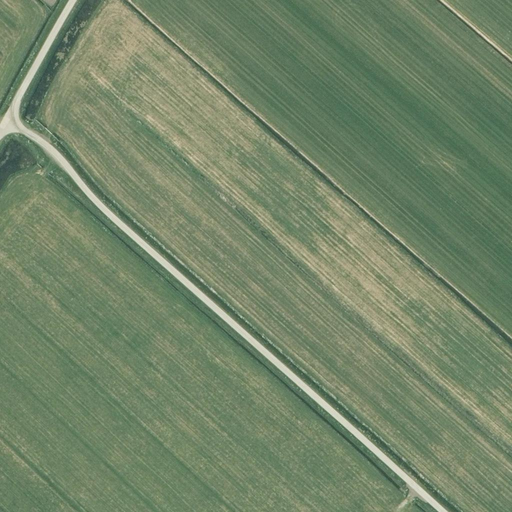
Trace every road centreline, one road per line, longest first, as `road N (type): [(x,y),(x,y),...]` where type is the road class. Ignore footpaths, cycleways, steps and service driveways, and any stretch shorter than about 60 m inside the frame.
road 1 (unclassified): [(441,511),(88,195),(48,145),(7,124)]
road 2 (unclassified): [(7,124),(70,0)]
